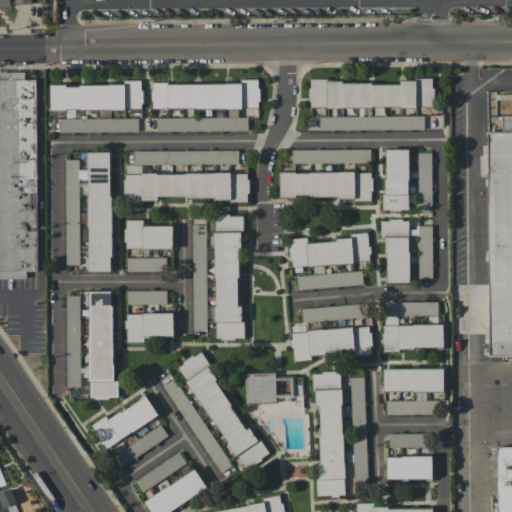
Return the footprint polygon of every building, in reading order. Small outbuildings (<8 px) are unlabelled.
[(0,0),(0,7),(11,8),(11,0),(0,0)] [(0,277),(26,278),(26,271),(36,271),(37,79),(24,79),(24,72),(0,71),(0,277)] [(151,108),(259,109),(259,79),(242,79),(242,84),(151,83),(151,108)] [(309,108),(433,107),(433,79),(400,79),(400,82),(309,82),(309,108)] [(50,85),(50,110),(143,110),(143,81),(123,81),(123,85),(50,85)] [(319,116),(319,130),(423,129),(423,116),(319,116)] [(486,132),(502,131),(501,116),(511,116),(511,355),(489,356),(486,132)] [(247,117),(156,118),(156,131),(247,130),(247,117)] [(138,118),(59,119),(60,133),(138,131),(138,118)] [(370,150),(292,149),(292,162),(370,163),(370,150)] [(408,149),(384,150),(385,210),(409,210),(408,149)] [(238,164),(238,151),(134,150),(134,165),(125,165),(124,201),(157,201),(157,198),(248,198),(248,173),(142,173),(142,164),(238,164)] [(88,272),(111,272),(112,152),(88,152),(88,272)] [(431,153),(417,153),(418,205),(432,205),(431,153)] [(66,265),(80,264),(78,179),(88,179),(88,171),(78,171),(78,159),(64,160),(66,265)] [(280,172),(280,198),(372,197),(372,172),(280,172)] [(215,230),(243,231),(243,215),(216,215),(215,230)] [(172,248),(173,226),(143,226),(143,220),(125,220),(125,248),(172,248)] [(409,282),(409,220),(380,220),(380,237),(386,237),(386,282),(409,282)] [(205,224),(192,225),(193,329),(206,329),(205,224)] [(431,225),(417,226),(419,276),(432,275),(431,225)] [(215,232),(216,339),(243,339),(243,306),(239,306),(239,232),(215,232)] [(369,261),(368,233),(353,233),(354,261),(369,261)] [(353,263),(352,240),(307,242),(307,238),(290,238),(291,266),(353,263)] [(126,271),(166,271),(165,257),(126,258),(126,271)] [(297,288),(362,286),(362,272),(297,274),(297,288)] [(166,291),(126,290),(126,304),(166,304),(166,291)] [(66,293),(66,387),(80,387),(80,307),(88,306),(89,399),(118,399),(118,380),(114,380),(113,293),(66,293)] [(437,301),(385,302),(385,324),(397,324),(397,316),(438,315),(437,301)] [(301,307),(302,321),(367,318),(367,304),(301,307)] [(173,313),(126,313),(126,343),(143,342),(143,336),(173,336),(173,313)] [(443,348),(443,324),(382,325),(383,349),(443,348)] [(291,332),(293,361),(310,359),(310,354),(354,351),(354,355),(372,354),(370,326),(291,332)] [(186,380),(209,365),(201,351),(177,366),(186,380)] [(210,366),(189,379),(243,471),(264,458),(210,366)] [(384,368),(383,391),(443,391),(444,369),(384,368)] [(344,495),(341,372),(316,372),(319,496),(344,495)] [(275,373),(245,374),(246,403),(276,402),(275,373)] [(364,377),(350,377),(353,482),(367,481),(364,377)] [(159,418),(147,396),(92,426),(104,448),(159,418)] [(386,414),(438,414),(438,400),(423,400),(386,400),(386,414)] [(168,436),(160,424),(116,453),(124,465),(168,436)] [(388,446),(428,447),(428,434),(389,433),(388,446)] [(496,511),(496,447),(511,446),(511,511),(496,511)] [(185,463),(178,452),(135,481),(142,492),(185,463)] [(386,479),(432,479),(432,456),(386,457),(386,479)] [(195,469),(143,501),(149,511),(169,511),(207,489),(195,469)] [(0,492),(0,511),(18,511),(11,489),(0,492)] [(283,511),(280,495),(264,497),(265,503),(213,511),(283,511)] [(431,511),(432,507),(373,508),(373,503),(355,503),(355,511),(431,511)]
